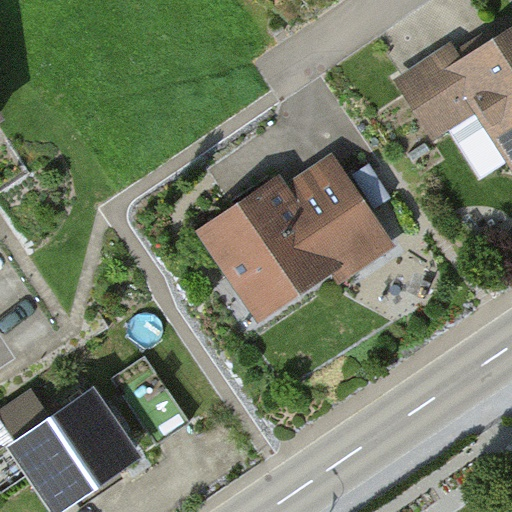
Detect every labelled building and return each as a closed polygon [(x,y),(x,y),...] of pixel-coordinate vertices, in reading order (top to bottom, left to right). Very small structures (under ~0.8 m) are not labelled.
[(511,37),(462,69),(450,51),(406,80),(439,131),(481,104),(485,109),(452,131),(484,180),(511,161),(511,37)] [(277,186),(210,231),(266,312),(335,266),(326,253),(373,221),(338,170),(289,204),(277,186)] [(193,422),(148,356),(114,380),(159,445),(193,422)] [(34,393),(1,415),(61,504),(131,457),(90,396),(53,421),(34,393)] [(0,460),(16,454),(3,420),(0,420),(0,460)]
